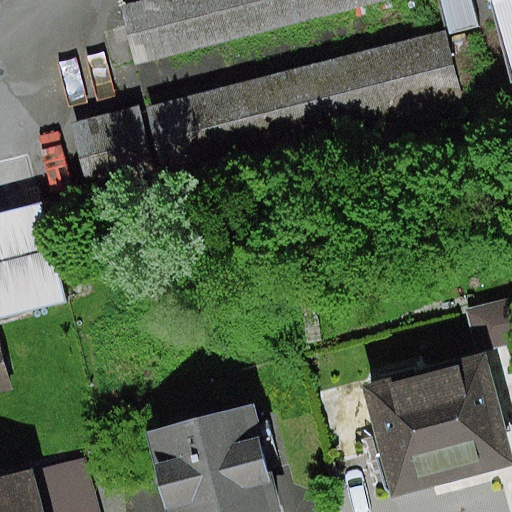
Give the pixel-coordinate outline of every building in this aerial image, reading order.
[(162,0),(130,8),(145,68),(406,2),(405,0),(162,0)] [(511,0),(492,0),(511,77),(511,0)] [(445,32),(72,126),(89,192),(462,99),(445,32)] [(0,214),(0,317),(65,301),(40,204),(0,214)] [(511,297),(466,309),(477,352),(511,342),(511,297)] [(0,390),(13,387),(0,333),(0,390)] [(511,461),(485,357),(365,388),(394,498),(511,467),(511,461)] [(276,511),(250,409),(147,435),(166,511),(276,511)] [(101,511),(88,458),(32,472),(42,511),(101,511)] [(42,511),(32,472),(0,479),(0,511),(42,511)]
